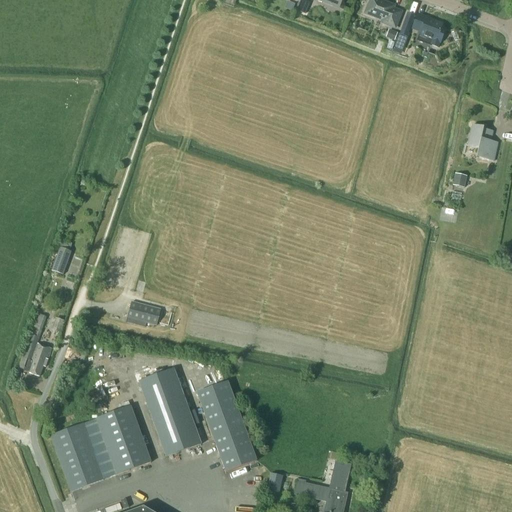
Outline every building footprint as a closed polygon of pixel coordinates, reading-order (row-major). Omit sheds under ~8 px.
[(368,4),(364,14),(374,18),(374,17),(382,20),(381,23),(395,28),(401,12),(393,9),(394,6),(377,0),(370,0),(369,4),(368,4)] [(416,16),(407,12),(399,34),(408,37),(416,16)] [(442,25),(417,15),(412,29),(420,32),(419,35),(432,40),(430,45),(438,48),(440,42),(440,43),(445,30),(441,28),(442,25)] [(394,41),(398,33),(389,29),(385,37),(394,41)] [(428,53),(420,50),(418,55),(426,58),(428,53)] [(472,125),(468,146),(481,149),(479,159),(493,162),(497,143),(491,141),(493,131),(483,129),(483,127),(472,125)] [(455,174),(452,185),(464,188),(467,176),(455,174)] [(71,252),(59,248),(51,271),(63,275),(71,252)] [(72,252),(69,271),(78,273),(82,254),(72,252)] [(131,302),(127,318),(156,326),(160,310),(131,302)] [(19,368),(29,372),(29,373),(39,377),(43,367),(45,367),(52,349),(37,344),(46,317),(37,314),(19,368)] [(174,369),(138,382),(165,457),(201,444),(174,369)] [(196,393),(225,473),(256,461),(227,382),(196,393)] [(95,420),(90,422),(110,477),(116,475),(150,462),(130,406),(95,419),(95,420)] [(83,423),(50,435),(70,492),(103,480),(110,477),(90,422),(83,424),(83,423)] [(294,494),(302,496),(326,502),(324,511),(342,511),(345,503),(342,502),(350,466),(335,463),(329,489),(304,484),(305,482),(298,480),(294,494)] [(270,473),(266,491),(279,494),(283,476),(270,473)] [(101,511),(127,511),(132,510),(128,500),(101,510),(101,511)]
